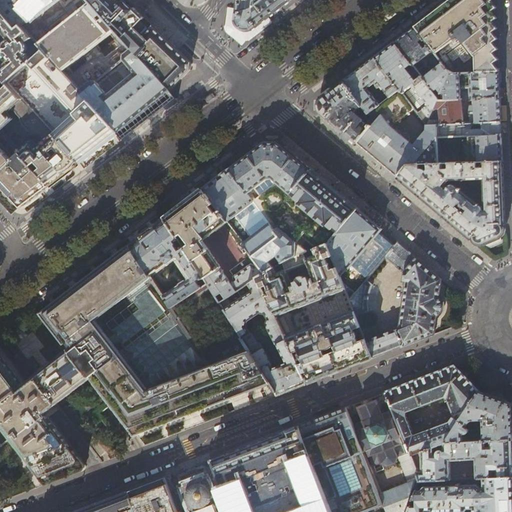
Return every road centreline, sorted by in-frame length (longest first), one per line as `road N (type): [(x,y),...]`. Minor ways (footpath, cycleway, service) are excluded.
road 1 (residential): [(22,511),(487,333)]
road 2 (residential): [(493,290),(254,88)]
road 3 (secondary): [(254,88),(31,260)]
road 4 (secondary): [(369,0),(254,88)]
